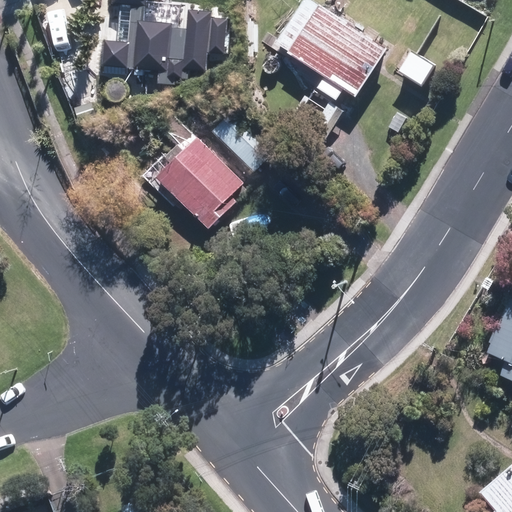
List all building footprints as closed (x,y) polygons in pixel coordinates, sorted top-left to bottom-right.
[(217,12),(194,10),(192,28),(177,27),(177,24),(146,22),(147,6),(151,6),(151,0),(117,0),(117,3),(136,5),(133,42),(109,41),(107,66),(164,70),(163,84),(180,85),(181,79),(193,80),(194,71),(211,72),(212,53),(229,54),(231,20),(216,18),(217,12)] [(363,98),(395,50),(327,5),(326,6),(317,0),(310,0),(282,43),(296,52),(295,54),(332,78),(325,88),(344,101),(351,90),(363,98)] [(353,0),(323,0),(323,1),(343,15),(354,0),(353,0)] [(242,107),(218,131),(260,172),(283,148),(242,107)] [(164,178),(215,229),(243,202),(237,196),(249,183),(204,138),(203,139),(177,114),(164,127),(183,146),(172,158),(178,164),(164,178)] [(306,130),(295,122),(285,134),(297,143),(306,130)] [(511,306),(493,353),(511,360),(505,376),(511,378),(511,306)] [(511,511),(511,472),(487,495),(501,511),(500,511),(511,511)]
